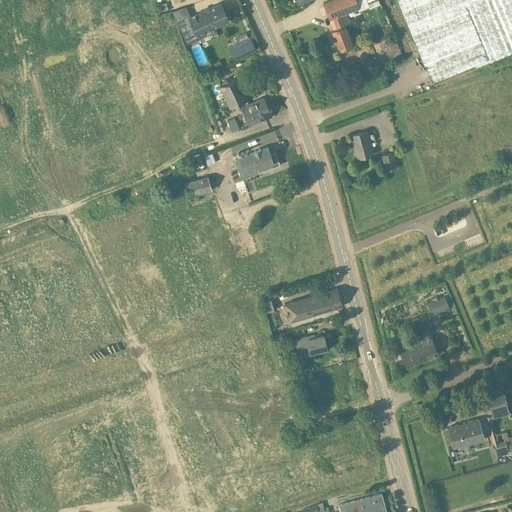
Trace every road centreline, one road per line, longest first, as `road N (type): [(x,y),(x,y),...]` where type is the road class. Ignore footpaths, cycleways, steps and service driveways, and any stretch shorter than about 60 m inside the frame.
road 1 (tertiary): [(382,404),(324,184),(253,0)]
road 2 (unclassified): [(511,356),(382,404)]
